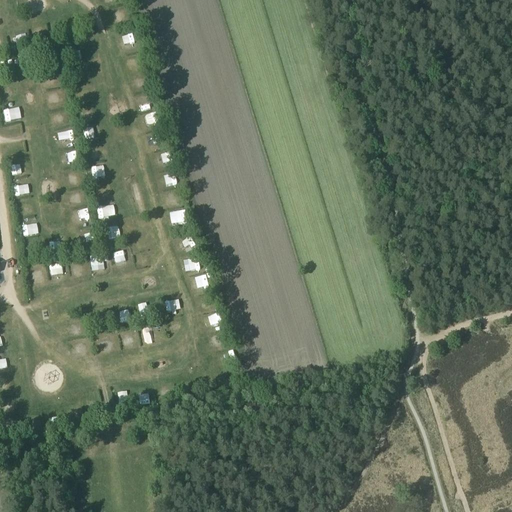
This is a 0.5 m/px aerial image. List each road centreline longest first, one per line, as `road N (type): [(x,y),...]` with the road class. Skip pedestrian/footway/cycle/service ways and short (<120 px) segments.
road 1 (track): [(417,343),(466,511)]
road 2 (track): [(333,511),(364,469),(400,382)]
